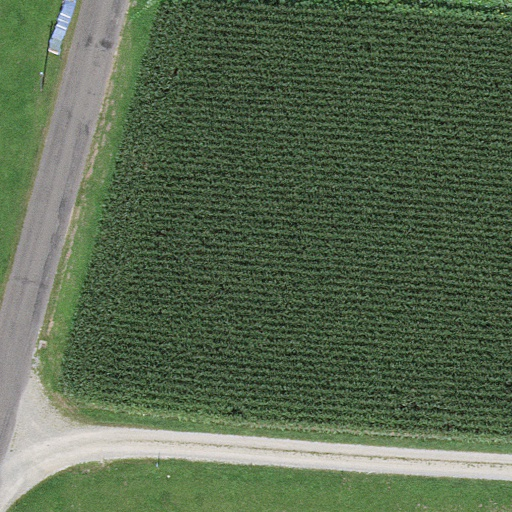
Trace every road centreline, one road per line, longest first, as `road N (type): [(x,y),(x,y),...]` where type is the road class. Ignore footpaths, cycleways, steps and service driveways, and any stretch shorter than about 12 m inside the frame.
road 1 (track): [(0,448),(511,475)]
road 2 (unclassified): [(111,0),(0,399)]
